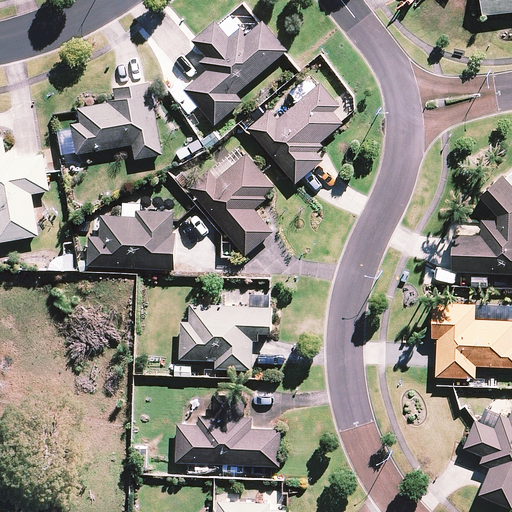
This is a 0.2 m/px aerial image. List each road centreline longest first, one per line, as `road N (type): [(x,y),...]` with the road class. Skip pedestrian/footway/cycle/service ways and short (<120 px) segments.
road 1 (residential): [(405,511),(367,460),(342,391),(345,317),(396,171),(404,109)]
road 2 (residential): [(404,109),(374,42),(341,0)]
road 3 (residential): [(0,43),(112,0)]
